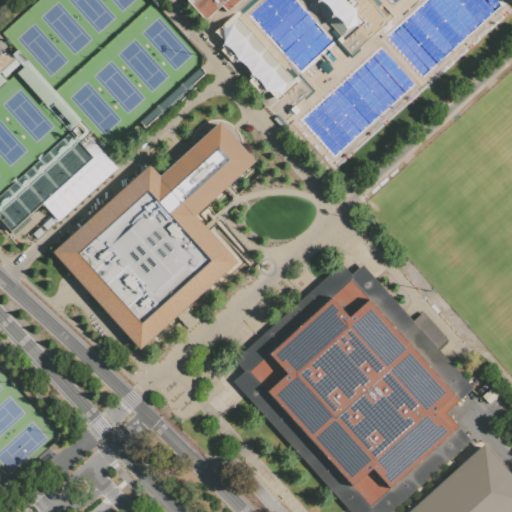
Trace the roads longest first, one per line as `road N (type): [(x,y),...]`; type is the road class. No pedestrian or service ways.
road 1 (tertiary): [(246,511),(0,276)]
road 2 (tertiary): [(0,317),(180,511)]
